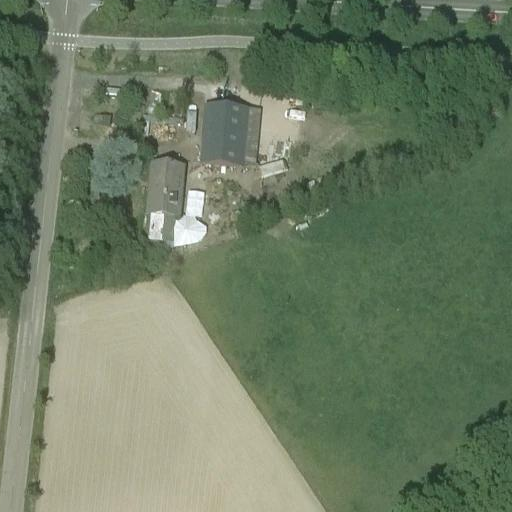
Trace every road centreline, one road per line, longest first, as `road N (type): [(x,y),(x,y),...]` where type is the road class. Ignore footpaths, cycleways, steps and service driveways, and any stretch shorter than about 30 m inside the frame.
road 1 (tertiary): [(9,511),(67,0)]
road 2 (secondary): [(511,14),(278,0)]
